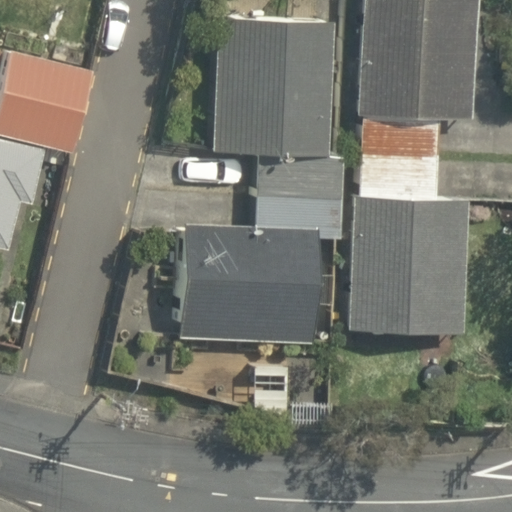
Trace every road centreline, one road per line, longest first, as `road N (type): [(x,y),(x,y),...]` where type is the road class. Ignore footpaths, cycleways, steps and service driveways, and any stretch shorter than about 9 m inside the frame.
road 1 (residential): [(184,491),(397,505),(511,495)]
road 2 (residential): [(0,448),(184,491)]
